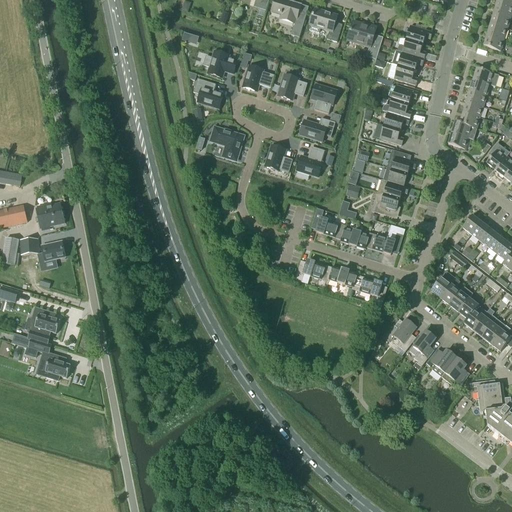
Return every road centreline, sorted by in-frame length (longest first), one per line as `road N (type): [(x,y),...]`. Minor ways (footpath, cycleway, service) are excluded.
road 1 (primary): [(371,511),(283,429),(198,302),(164,220),(126,64)]
road 2 (unclassified): [(134,511),(34,0)]
road 3 (residential): [(418,281),(413,306),(511,383)]
road 4 (residential): [(457,168),(428,148),(450,51)]
road 5 (residential): [(290,241),(418,281)]
road 6 (residential): [(458,25),(334,0)]
